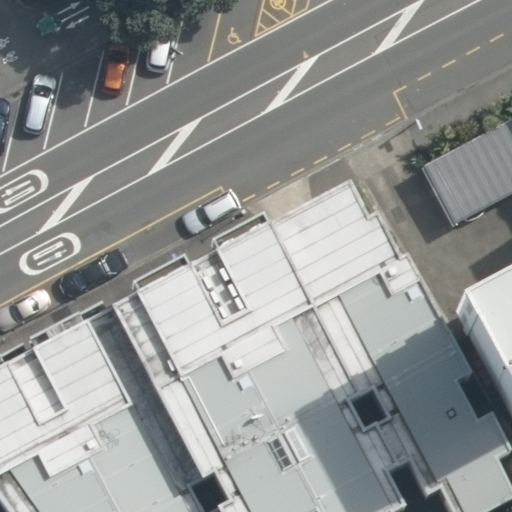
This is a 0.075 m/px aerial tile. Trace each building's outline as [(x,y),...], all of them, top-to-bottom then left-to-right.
[(511,192),(511,118),(421,166),(451,224),(511,192)] [(461,371),(393,247),(385,251),(361,206),(349,212),(332,181),(254,223),(348,395),(362,388),(377,416),(364,423),(386,464),(397,458),(418,495),(427,490),(439,511),(475,511),(507,495),(487,459),(503,450),(481,410),(466,418),(445,380),(461,371)] [(348,395),(254,223),(247,211),(196,237),(199,244),(172,259),(169,251),(116,279),(121,287),(96,304),(190,479),(201,473),(215,499),(204,504),(207,511),(378,511),(377,509),(391,503),(373,471),(386,464),(364,423),(351,431),(335,403),(348,395)] [(511,405),(511,235),(422,284),(493,416),(511,405)] [(190,479),(96,304),(0,356),(0,511),(207,511),(204,504),(194,508),(180,485),(190,479)]
